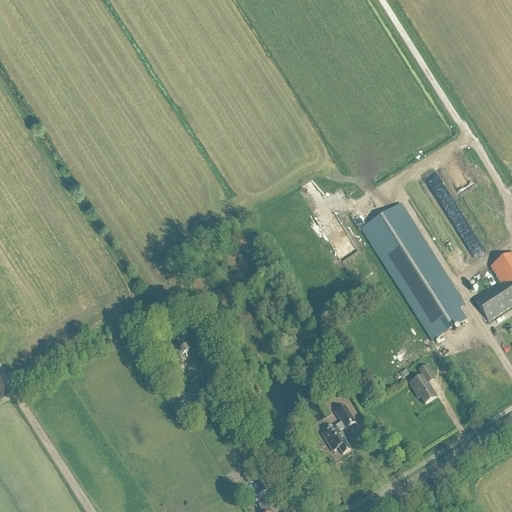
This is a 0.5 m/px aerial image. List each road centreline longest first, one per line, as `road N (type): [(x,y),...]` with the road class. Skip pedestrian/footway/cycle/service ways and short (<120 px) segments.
road 1 (primary): [(375,511),(511,422)]
road 2 (track): [(11,391),(90,511)]
